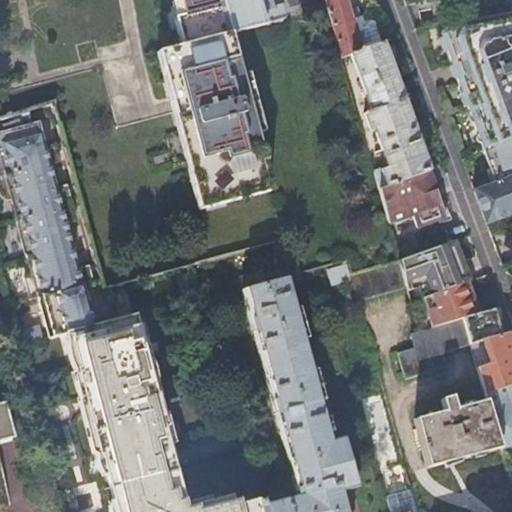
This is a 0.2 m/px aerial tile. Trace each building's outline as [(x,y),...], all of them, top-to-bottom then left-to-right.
[(220,0),(177,0),(190,45),(163,52),(205,208),(270,190),(220,0)] [(224,0),(233,31),(266,22),(260,0),(224,0)] [(347,0),(323,0),(340,59),(351,55),(363,50),(358,31),(363,29),(359,16),(353,17),(349,4),(347,0)] [(356,2),(349,4),(353,17),(359,16),(360,15),(356,2)] [(511,14),(446,27),(441,35),(483,149),(489,147),(511,138),(511,14)] [(386,167),(373,172),(378,189),(428,170),(381,42),(363,50),(351,55),(371,111),(363,114),(370,134),(374,132),(381,154),(376,156),(379,162),(384,161),(386,167)] [(27,111),(0,119),(0,131),(31,123),(27,111)] [(92,326),(76,268),(64,222),(55,188),(48,163),(44,147),(37,122),(31,123),(0,131),(0,168),(8,199),(14,219),(12,220),(23,259),(24,258),(28,273),(34,297),(45,338),(65,333),(66,335),(75,368),(73,368),(73,369),(76,380),(95,452),(97,452),(103,475),(109,498),(113,511),(258,511),(256,501),(255,499),(236,504),(235,499),(231,500),(210,506),(208,501),(182,508),(180,502),(170,466),(159,424),(162,424),(157,407),(154,394),(152,395),(148,384),(142,359),(130,315),(113,320),(92,326)] [(511,168),(511,138),(489,147),(499,174),(511,168)] [(63,142),(44,147),(48,163),(67,158),(63,142)] [(479,151),(462,157),(465,164),(482,158),(479,151)] [(0,197),(8,199),(0,168),(0,197)] [(428,170),(378,189),(387,223),(411,215),(416,227),(445,216),(428,170)] [(511,174),(474,189),(486,222),(511,211),(511,174)] [(74,183),(55,188),(64,222),(83,217),(74,183)] [(454,241),(398,261),(404,281),(420,275),(428,296),(466,282),(469,281),(454,241)] [(404,281),(398,261),(350,275),(357,301),(406,287),(404,281)] [(95,263),(76,268),(92,326),(113,320),(105,288),(102,288),(95,263)] [(28,273),(22,275),(28,299),(34,297),(28,273)] [(420,275),(404,281),(406,287),(406,288),(416,285),(421,298),(428,296),(420,275)] [(259,500),(256,501),(258,511),(344,511),(339,490),(354,486),(342,439),(328,442),(284,277),(241,289),(295,497),(261,506),(259,500)] [(428,296),(421,298),(431,328),(462,319),(478,314),(466,282),(428,296)] [(462,319),(470,343),(485,339),(493,362),(477,367),(485,395),(511,384),(511,349),(506,333),(501,334),(493,310),(478,314),(462,319)] [(431,328),(419,331),(419,332),(411,334),(415,348),(397,353),(404,377),(445,365),(442,351),(470,343),(462,319),(431,328)] [(66,335),(61,336),(63,344),(65,358),(70,370),(73,369),(73,368),(75,368),(66,335)] [(147,358),(142,359),(148,384),(154,382),(152,370),(147,358)] [(76,380),(71,382),(76,402),(75,403),(88,453),(90,454),(93,464),(98,476),(103,475),(97,452),(95,452),(76,380)] [(511,384),(485,395),(486,400),(501,448),(501,449),(511,445),(511,384)] [(501,448),(486,400),(460,407),(458,402),(452,404),(450,397),(439,400),(442,412),(413,420),(426,468),(501,448)] [(0,442),(12,440),(2,405),(0,405),(0,442)] [(159,424),(170,466),(175,464),(168,438),(170,437),(162,406),(157,407),(162,424),(159,424)] [(208,494),(180,502),(182,508),(208,501),(210,506),(231,500),(229,494),(209,499),(208,494)] [(406,511),(402,495),(386,500),(388,511),(406,511)]
